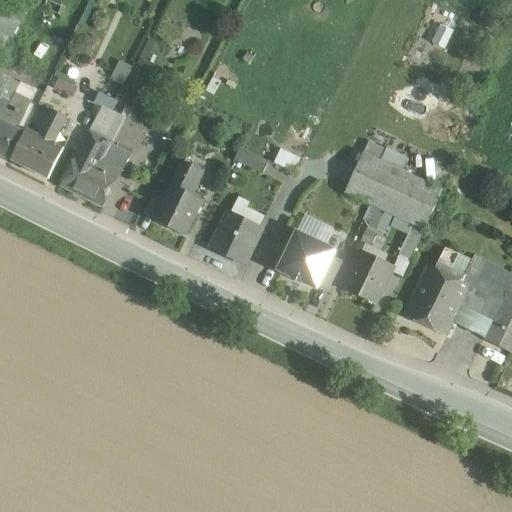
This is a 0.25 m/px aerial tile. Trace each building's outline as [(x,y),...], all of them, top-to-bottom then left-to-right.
[(7,0),(1,0),(0,1),(0,45),(2,47),(27,17),(7,0)] [(124,84),(133,66),(121,60),(112,78),(124,84)] [(20,83),(0,73),(0,97),(1,98),(2,96),(11,101),(20,83)] [(77,86),(60,76),(55,85),(72,95),(77,86)] [(116,100),(101,93),(95,104),(102,108),(111,111),(116,100)] [(11,101),(2,96),(1,98),(0,99),(0,154),(8,158),(22,133),(17,130),(26,114),(9,105),(11,101)] [(111,111),(102,108),(90,131),(112,143),(125,117),(111,111)] [(51,110),(38,135),(28,130),(12,161),(48,179),(64,148),(54,143),(67,118),(51,110)] [(90,131),(89,131),(60,186),(103,208),(123,170),(131,154),(112,145),(112,143),(90,131)] [(268,162),(240,148),(234,161),(263,174),(268,162)] [(275,162),(298,170),(303,156),(279,148),(275,162)] [(444,189),(361,151),(343,190),(396,216),(413,224),(425,230),(444,189)] [(183,161),(154,221),(185,236),(203,200),(192,195),(203,171),(183,161)] [(262,228),(230,212),(212,250),(243,265),(262,228)] [(413,224),(396,216),(392,225),(409,233),(413,224)] [(409,233),(400,253),(411,258),(425,230),(413,224),(409,233)] [(335,251),(297,233),(279,269),(293,275),(292,277),(303,283),(304,281),(317,287),(335,251)] [(447,241),(434,268),(427,264),(404,313),(444,332),(458,302),(467,283),(461,280),(448,274),(461,247),(447,241)] [(393,265),(364,251),(345,290),(374,304),(393,265)] [(511,269),(475,252),(461,280),(467,283),(458,302),(486,315),(499,289),(511,295),(511,269)] [(486,315),(477,333),(510,349),(511,343),(511,295),(499,289),(486,315)]
